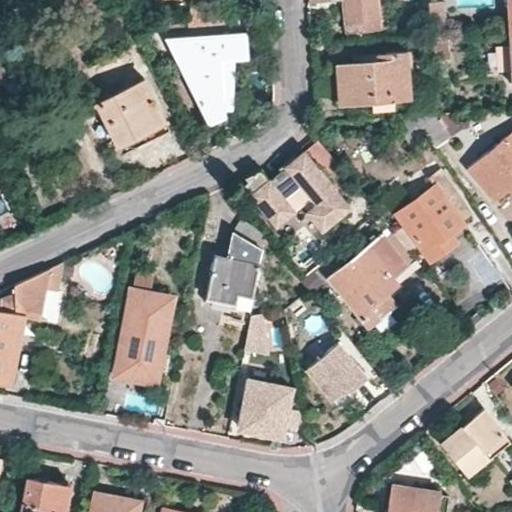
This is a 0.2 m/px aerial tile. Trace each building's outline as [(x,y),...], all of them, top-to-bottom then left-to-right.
[(379,0),(308,0),(309,2),(326,0),(342,0),(346,32),(382,28),(379,0)] [(430,33),(430,36),(445,35),(443,0),(429,0),(427,0),(430,33)] [(182,21),(165,23),(166,30),(183,28),(182,21)] [(245,32),(168,38),(176,53),(185,70),(194,87),(211,122),(227,114),(226,110),(222,59),(234,58),(248,56),(245,32)] [(445,35),(430,36),(431,51),(446,50),(445,35)] [(340,104),(370,100),(393,98),(409,97),(404,51),(377,53),(378,60),(335,63),(340,104)] [(232,110),(234,62),(234,58),(222,59),(226,110),(232,110)] [(142,77),(97,99),(122,151),(167,129),(142,77)] [(393,98),(370,100),(372,111),(395,109),(393,98)] [(436,111),(419,113),(413,114),(437,147),(462,128),(462,127),(449,110),(436,111)] [(426,137),(410,114),(391,116),(413,147),(426,137)] [(511,135),(466,166),(485,192),(504,179),(511,189),(511,188),(511,135)] [(351,205),(305,148),(268,178),(260,168),(245,176),(248,178),(243,182),(250,190),(248,192),(275,225),(293,211),(295,213),(299,217),(306,211),(321,230),(351,205)] [(434,183),(395,211),(430,259),(456,240),(448,230),(462,220),(434,183)] [(259,245),(261,233),(240,219),(232,232),(228,257),(214,255),(205,302),(220,304),(221,300),(235,302),(236,293),(254,295),(258,264),(258,262),(260,247),(259,245)] [(380,231),(327,275),(367,325),(394,301),(386,292),(397,282),(391,274),(406,263),(380,231)] [(483,254),(472,259),(484,284),(495,278),(483,254)] [(10,302),(0,300),(0,380),(10,383),(23,315),(39,318),(45,290),(57,292),(58,285),(62,262),(13,284),(10,302)] [(154,380),(170,298),(150,295),(153,280),(135,276),(117,373),(154,380)] [(265,353),(261,311),(248,314),(243,348),(265,353)] [(337,340),(304,366),(330,398),(348,383),(351,387),(365,375),(337,340)] [(289,386),(246,377),(238,426),(280,434),(283,423),(295,425),(298,413),(285,411),(289,386)] [(482,406),(440,441),(462,467),(504,432),(482,406)] [(27,475),(19,511),(63,511),(68,483),(27,475)] [(436,511),(440,489),(391,482),(386,511),(436,511)] [(444,511),(447,490),(440,489),(436,511),(444,511)] [(135,511),(137,502),(95,493),(91,511),(135,511)]
